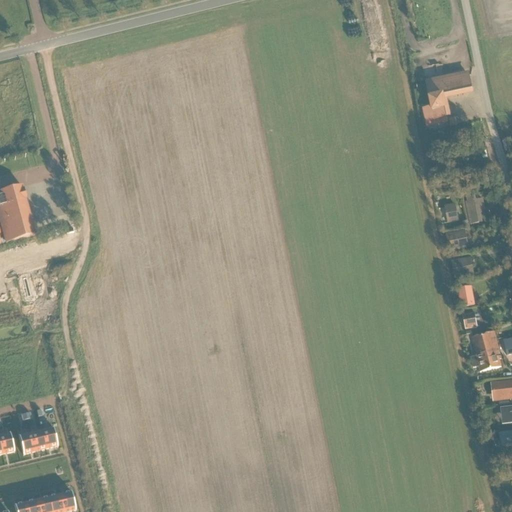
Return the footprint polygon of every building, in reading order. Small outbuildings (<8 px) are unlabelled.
[(461,77),(427,85),(432,108),(428,109),(430,122),(447,118),(443,98),(464,93),(461,77)] [(22,189),(0,194),(0,222),(6,245),(35,237),(22,189)] [(482,200),(475,201),(475,197),(467,199),(468,203),(466,203),(471,225),(479,223),(477,212),(484,210),(482,200)] [(445,208),(448,224),(458,221),(455,206),(445,208)] [(449,246),(453,245),(454,251),(464,249),(462,241),(466,240),(465,232),(447,236),(449,246)] [(452,261),(454,273),(458,272),(460,278),(469,276),(468,271),(473,270),(470,257),(452,261)] [(42,274),(15,280),(22,308),(46,302),(48,301),(42,274)] [(461,309),(473,307),(470,288),(458,290),(461,309)] [(470,330),(477,328),(475,314),(463,316),(466,330),(470,330)] [(473,370),(479,368),(481,374),(502,368),(500,360),(502,360),(495,332),(472,339),(477,357),(470,359),(473,370)] [(499,401),(511,399),(511,382),(492,385),(493,394),(498,394),(499,401)] [(508,424),(511,423),(511,408),(502,410),(503,416),(507,415),(508,424)] [(52,430),(41,432),(45,451),(57,448),(57,449),(58,449),(53,429),(52,429),(52,430)] [(41,432),(30,435),(34,453),(45,451),(41,432)] [(511,432),(501,434),(502,446),(511,444),(511,432)] [(9,435),(0,437),(0,447),(2,456),(13,453),(14,454),(10,434),(9,434),(9,435)] [(19,437),(18,437),(23,457),(24,457),(24,456),(34,453),(30,435),(19,438),(19,437)] [(70,494),(59,496),(62,511),(74,511),(75,511),(74,511),(75,511),(71,493),(70,493),(70,494)] [(62,511),(59,496),(48,499),(51,511),(62,511)] [(51,511),(48,499),(37,501),(39,511),(51,511)] [(39,511),(37,501),(26,504),(27,511),(39,511)]
